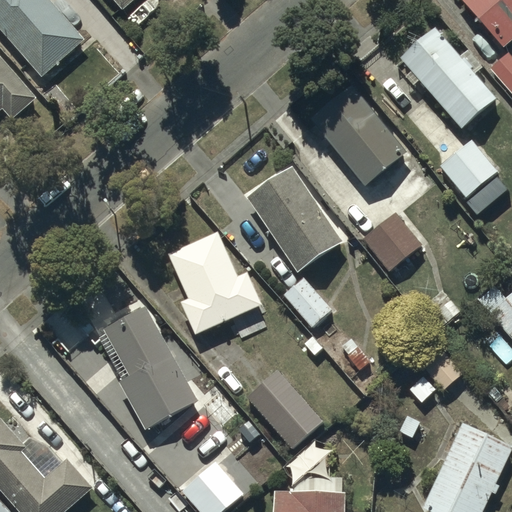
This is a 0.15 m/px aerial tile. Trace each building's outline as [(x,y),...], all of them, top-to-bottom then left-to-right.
[(0,0),(0,29),(44,80),(86,43),(48,0),(0,0)] [(111,0),(123,13),(138,0),(111,0)] [(511,0),(460,0),(505,50),(511,43),(511,0)] [(436,31),(400,62),(462,132),(497,102),(474,76),(481,70),(467,53),(461,59),(436,31)] [(11,122),(37,100),(0,57),(0,115),(3,113),(11,122)] [(511,61),(508,57),(491,72),(511,95),(511,61)] [(352,88),(311,122),(366,190),(408,156),(352,88)] [(470,142),(439,167),(466,199),(497,174),(470,142)] [(291,169),(246,200),(298,275),(343,244),(291,169)] [(423,246),(397,215),(364,242),(390,273),(423,246)] [(218,235),(169,258),(189,301),(181,304),(197,337),(261,306),(248,278),(240,281),(218,235)] [(305,281),(285,298),(311,329),(331,312),(305,281)] [(496,287),(478,302),(511,343),(511,295),(507,300),(496,287)] [(119,385),(145,433),(197,405),(145,310),(105,332),(107,336),(100,340),(123,383),(119,385)] [(413,358),(442,392),(462,376),(432,341),(413,358)] [(280,373),(248,400),(292,451),(324,424),(280,373)] [(67,511),(92,490),(66,463),(61,467),(35,441),(27,448),(0,419),(0,511),(67,511)] [(424,511),(483,511),(511,450),(511,449),(462,427),(423,511),(424,511)] [(217,464),(181,494),(196,511),(224,511),(244,496),(217,464)] [(344,511),(345,490),(273,489),(272,511),(344,511)]
